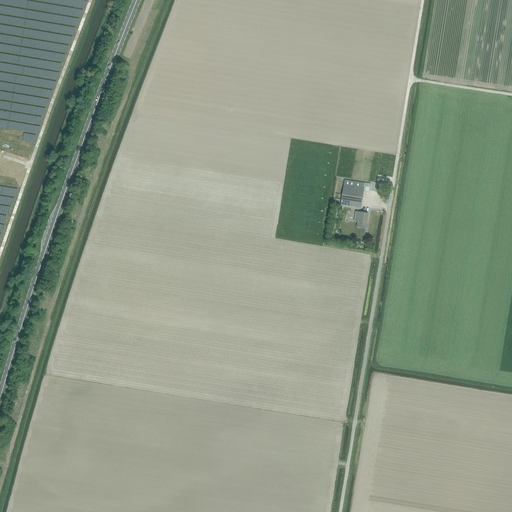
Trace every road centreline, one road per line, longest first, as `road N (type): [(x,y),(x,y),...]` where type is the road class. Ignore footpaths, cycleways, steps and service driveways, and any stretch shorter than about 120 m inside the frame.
road 1 (unclassified): [(339,511),(424,0)]
road 2 (primary): [(0,399),(56,216),(136,0)]
